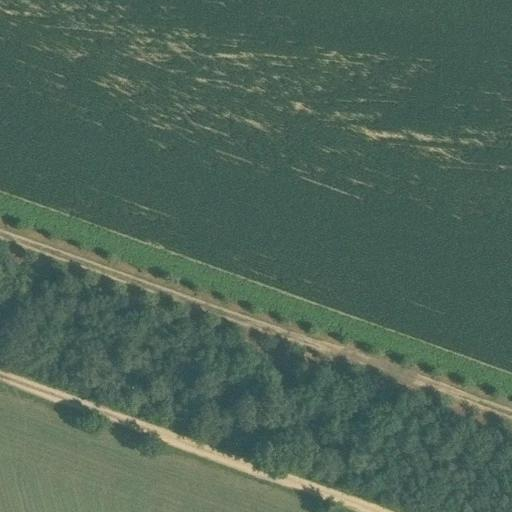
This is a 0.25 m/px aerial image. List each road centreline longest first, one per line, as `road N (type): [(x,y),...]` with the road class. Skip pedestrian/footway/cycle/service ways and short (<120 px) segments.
road 1 (track): [(511,416),(0,236)]
road 2 (track): [(0,380),(362,511)]
